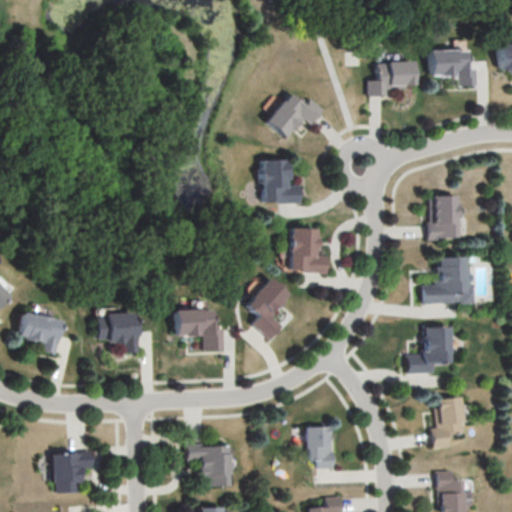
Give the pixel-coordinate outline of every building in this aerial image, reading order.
[(511,36),(493,37),(494,71),(511,70),(511,36)] [(471,84),(470,67),(462,67),(461,48),(424,49),(425,75),(452,75),(453,84),(471,84)] [(363,95),(382,94),(382,85),(408,85),(408,60),(372,60),(372,79),(362,79),(363,95)] [(318,108),(305,98),(300,104),(290,96),(277,112),(271,107),(261,120),(281,136),(298,115),(307,122),(318,108)] [(257,202),(296,201),(296,184),(284,184),(283,158),(261,158),(261,166),(257,166),(257,202)] [(452,194),(424,194),(424,237),(453,236),(452,194)] [(321,270),(322,254),(312,254),(313,227),(285,226),(284,269),(321,270)] [(469,301),(468,265),(460,265),(460,255),(432,256),(434,283),(418,284),(418,303),(469,301)] [(265,338),(277,324),(266,315),(284,292),(264,276),(241,304),(253,314),(246,323),(265,338)] [(92,340),(117,339),(118,351),(132,350),(131,309),(106,310),(106,314),(91,314),(92,340)] [(170,334),(197,334),(198,349),(217,349),(217,327),(207,327),(207,309),(169,309),(170,334)] [(56,318),(17,311),(13,336),(36,340),(34,349),(49,352),(56,318)] [(445,325),(420,326),(420,353),(403,354),(404,373),(428,372),(427,362),(446,362),(445,325)] [(459,432),(457,396),(431,397),(433,426),(428,427),(429,447),(445,445),(445,433),(459,432)] [(303,425),(303,459),(313,458),(313,468),(328,467),(328,425),(303,425)] [(182,459),(195,459),(195,475),(202,475),(203,485),(226,484),(225,443),(182,444),(182,459)] [(47,451),(48,491),(74,491),(74,474),(87,473),(86,450),(47,451)] [(435,511),(461,511),(460,498),(467,497),(467,490),(458,491),(458,477),(449,477),(449,470),(433,470),(435,511)] [(337,511),(337,496),(322,496),(322,506),(304,506),(304,511),(337,511)]
